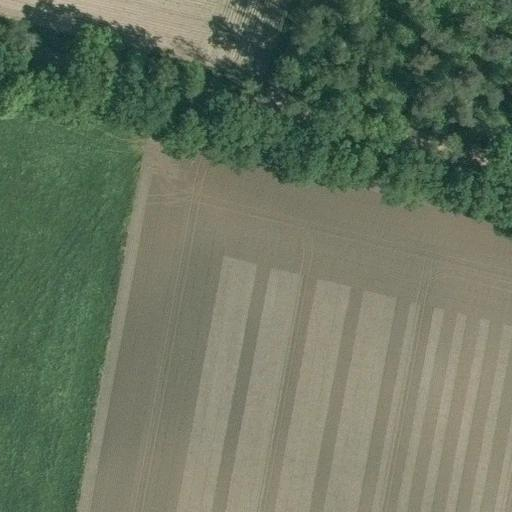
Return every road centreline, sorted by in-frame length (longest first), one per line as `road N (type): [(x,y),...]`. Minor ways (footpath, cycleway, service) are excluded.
road 1 (unclassified): [(284,111),(0,42)]
road 2 (track): [(511,167),(284,111)]
